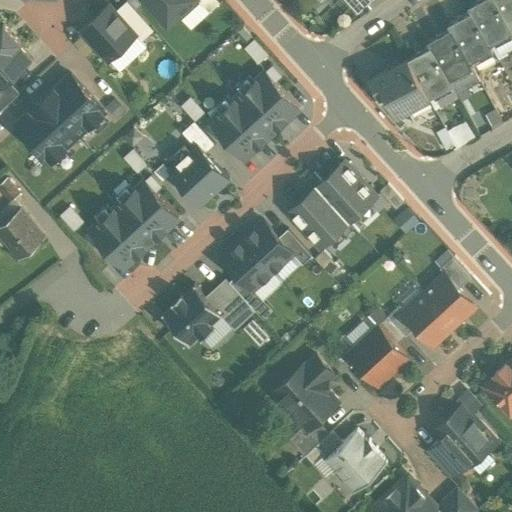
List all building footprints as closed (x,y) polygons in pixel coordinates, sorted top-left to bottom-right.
[(196,0),(144,0),(167,26),(196,0)] [(475,0),(468,4),(471,9),(472,9),(490,42),(491,42),(511,30),(511,26),(511,24),(510,25),(496,0),(475,0)] [(511,0),(496,0),(510,25),(511,24),(511,23),(511,0)] [(136,33),(109,3),(81,27),(109,58),(136,33)] [(471,9),(448,21),(451,26),(452,26),(470,60),(471,59),(493,47),(491,42),(490,42),(472,9),(471,9)] [(21,41),(4,22),(2,24),(0,22),(0,86),(32,58),(19,43),(21,41)] [(451,26),(428,39),(431,44),(432,44),(450,77),(473,65),(471,59),(470,60),(452,26),(451,26)] [(431,44),(409,56),(429,95),(453,82),(450,77),(432,44),(431,44)] [(409,56),(385,68),(390,78),(406,107),(429,95),(409,56)] [(265,69),(238,93),(272,131),(300,106),(265,69)] [(105,109),(71,71),(54,86),(43,96),(78,133),(90,122),(90,123),(103,111),(105,109)] [(406,107),(390,78),(378,84),(394,113),(406,107)] [(272,131),(238,93),(211,118),(245,156),(272,131)] [(194,118),(204,111),(191,94),(182,101),(194,118)] [(78,133),(43,96),(32,105),(33,106),(16,121),(50,158),(52,156),(53,157),(66,145),(65,144),(78,133)] [(444,142),(456,136),(460,143),(477,134),(467,115),(438,131),(444,142)] [(230,176),(198,141),(168,168),(200,203),(230,176)] [(346,159),(315,186),(348,224),(379,197),(346,159)] [(6,178),(0,182),(0,189),(10,201),(19,193),(6,178)] [(145,178),(117,202),(152,240),(179,215),(145,178)] [(315,186),(286,212),(319,249),(348,224),(315,186)] [(117,202),(90,227),(122,263),(133,253),(137,253),(152,240),(117,202)] [(43,237),(19,207),(0,222),(0,234),(18,257),(43,237)] [(263,215),(222,251),(255,288),(296,252),(263,215)] [(471,276),(453,256),(440,267),(444,272),(445,271),(459,286),(471,276)] [(459,286),(445,271),(444,272),(424,290),(454,323),(475,304),(459,286)] [(175,300),(163,310),(189,340),(200,330),(203,333),(214,324),(211,320),(220,311),(195,282),(184,292),(182,290),(173,299),(175,300)] [(405,308),(404,309),(417,324),(434,342),(454,323),(424,290),(405,308)] [(400,303),(388,315),(405,334),(417,324),(404,309),(405,308),(400,303)] [(387,316),(378,324),(394,342),(395,341),(403,334),(387,316)] [(378,324),(377,323),(347,350),(379,385),(409,357),(395,341),(394,342),(378,324)] [(317,353),(305,363),(303,362),(275,388),(305,422),(309,425),(318,417),(337,399),(327,388),(328,377),(334,371),(317,353)] [(511,360),(508,363),(507,362),(495,373),(496,374),(486,384),(508,407),(511,403),(511,360)] [(480,424),(461,404),(436,426),(443,434),(454,447),(451,449),(464,463),(466,465),(485,447),(487,450),(498,440),(482,422),(480,424)] [(318,417),(309,425),(305,422),(290,436),(305,453),(306,452),(330,430),(318,417)] [(326,455),(325,456),(326,457),(327,457),(336,467),(335,467),(336,468),(337,467),(345,476),(344,477),(345,477),(354,487),(355,488),(387,459),(386,457),(386,458),(377,448),(378,446),(369,436),(368,438),(359,428),(359,427),(358,426),(343,440),(326,455)] [(330,430),(306,452),(314,461),(324,452),(326,455),(343,440),(333,428),(330,430)] [(443,434),(426,449),(450,475),(464,463),(451,449),(454,447),(443,434)] [(436,503),(408,473),(370,507),(374,511),(442,511),(443,511),(436,503)] [(458,483),(436,503),(443,511),(442,511),(472,511),(479,506),(458,483)]
